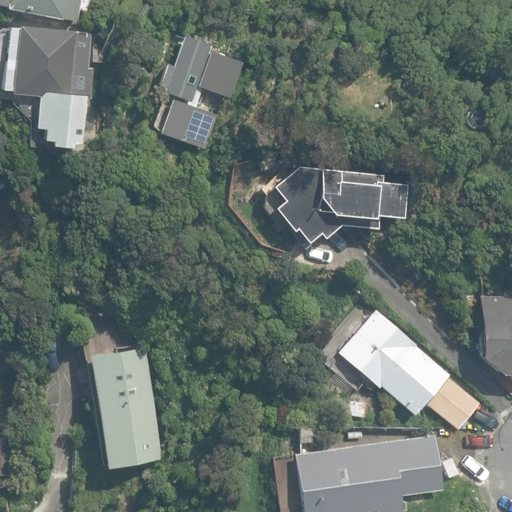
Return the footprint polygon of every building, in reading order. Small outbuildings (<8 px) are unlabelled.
[(59,18),(73,20),(75,11),(84,11),(86,0),(0,0),(0,4),(2,5),(2,8),(59,19),(59,18)] [(50,144),(70,146),(71,141),(79,142),(84,84),(88,85),(89,83),(91,83),(92,76),(89,75),(90,68),(86,67),(89,32),(16,25),(16,27),(8,26),(2,89),(10,90),(10,92),(17,93),(17,96),(35,97),(35,94),(38,95),(35,128),(43,129),(42,140),(50,141),(50,144)] [(189,101),(210,43),(182,33),(161,91),(189,101)] [(157,129),(183,140),(195,110),(168,100),(157,129)] [(286,227),(304,248),(337,223),(377,228),(378,215),(402,218),(406,184),(381,181),(381,175),(293,165),(269,185),(281,199),(271,207),(287,226),(286,227)] [(495,372),(511,372),(511,295),(475,295),(475,354),(495,372)] [(379,385),(411,413),(446,373),(414,344),(415,343),(374,307),(336,351),(347,360),(337,371),(356,388),(366,377),(377,387),(379,385)] [(84,353),(99,466),(157,458),(142,345),(84,353)] [(425,403),(455,428),(478,401),(448,376),(425,403)] [(345,414),(362,416),(365,401),(348,399),(345,414)] [(399,511),(397,494),(438,488),(431,433),(291,453),(299,511),(399,511)]
